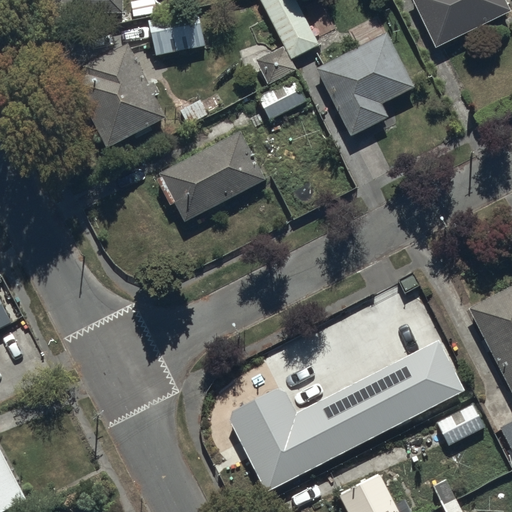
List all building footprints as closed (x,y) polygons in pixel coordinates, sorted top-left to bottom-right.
[(63,0),(64,17),(124,16),(124,0),(63,0)] [(258,0),(284,50),(291,65),(320,50),(294,0),(258,0)] [(410,0),(434,51),(510,14),(502,0),(410,0)] [(198,15),(153,23),(147,25),(154,60),(205,50),(198,15)] [(318,71),(351,138),(352,140),(388,123),(381,108),(414,92),(387,38),(318,71)] [(87,69),(81,72),(89,88),(78,94),(107,151),(165,121),(154,99),(158,97),(152,87),(148,89),(128,48),(87,69)] [(291,65),(284,50),(256,64),(269,88),(295,74),(291,65)] [(293,82),(257,100),(268,123),(304,105),(293,82)] [(239,136),(162,176),(160,177),(185,225),(264,185),(239,136)] [(511,289),(468,313),(511,395),(511,289)] [(0,331),(10,327),(0,304),(0,331)] [(390,336),(411,380),(449,361),(427,317),(390,336)] [(323,385),(318,375),(262,403),(293,464),(327,447),(324,442),(355,427),(347,411),(357,406),(343,378),(341,376),(323,385)] [(436,424),(449,449),(486,431),(473,405),(436,424)] [(0,453),(0,511),(6,511),(25,504),(0,453)] [(394,511),(378,477),(336,498),(343,511),(394,511)] [(461,511),(446,482),(431,490),(442,510),(438,511),(461,511)]
